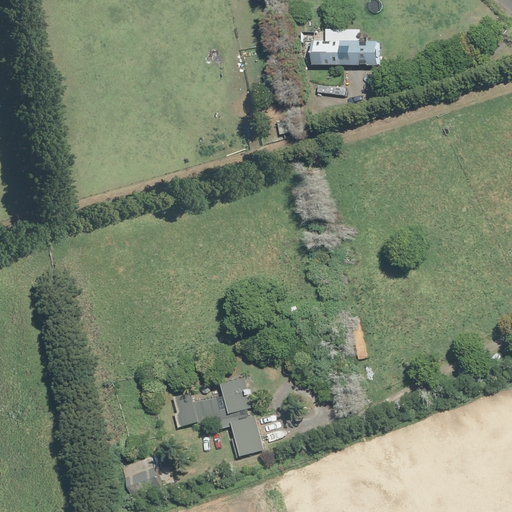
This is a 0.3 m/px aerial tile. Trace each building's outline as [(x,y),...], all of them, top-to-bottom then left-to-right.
[(383,67),(384,42),(365,42),(365,32),(329,31),(329,41),(316,41),(316,66),(383,67)] [(267,84),(263,85),(267,102),(288,98),(281,68),(265,72),(267,84)] [(288,119),(275,122),(277,134),(290,131),(288,119)] [(265,447),(256,416),(238,421),(236,414),(255,409),(245,374),(222,379),(226,394),(196,401),(194,394),(177,398),(180,409),(175,410),(180,428),(200,423),(201,425),(222,421),(224,428),(231,426),(240,454),(265,447)] [(157,455),(124,464),(135,500),(168,490),(157,455)]
